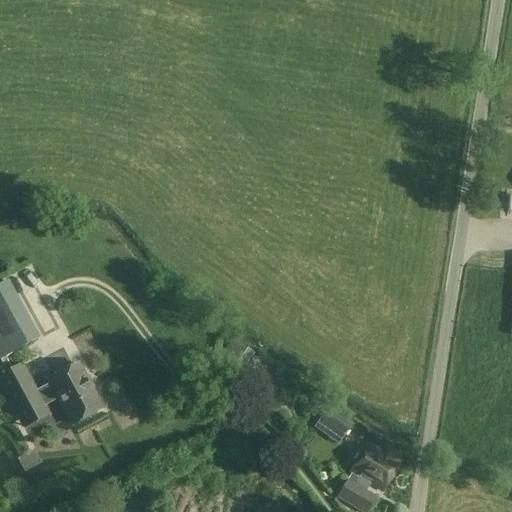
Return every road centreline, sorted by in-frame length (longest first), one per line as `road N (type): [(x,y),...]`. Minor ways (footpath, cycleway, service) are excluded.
road 1 (unclassified): [(416,511),(498,0)]
road 2 (unknown): [(329,511),(87,261)]
